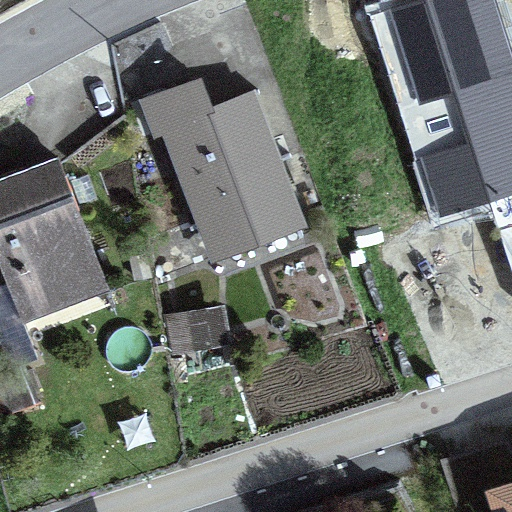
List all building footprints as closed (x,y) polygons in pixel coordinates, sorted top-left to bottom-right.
[(511,57),(494,0),(390,0),(368,7),(433,216),(511,191),(511,57)] [(203,77),(139,101),(153,138),(163,135),(212,265),(309,228),(256,89),(213,105),(203,77)] [(56,157),(0,179),(0,261),(24,323),(108,290),(56,157)] [(458,511),(460,511),(488,504),(484,491),(511,481),(511,446),(510,438),(441,460),(458,511)] [(490,511),(511,511),(511,481),(484,491),(488,504),(490,511)]
